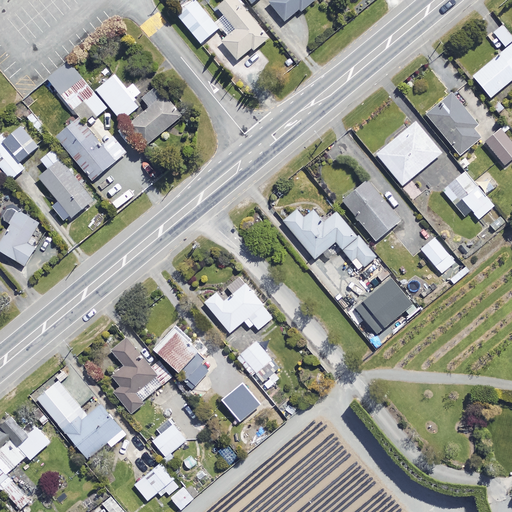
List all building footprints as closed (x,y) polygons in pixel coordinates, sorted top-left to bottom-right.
[(219,30),(194,0),(193,0),(176,15),(201,45),(219,30)] [(268,40),(236,0),(227,0),(217,8),(224,18),(217,24),(228,38),(222,43),(237,62),(252,50),(254,51),(268,40)] [(317,0),(316,0),(275,0),(270,4),(285,23),(300,11),(301,13),(317,0)] [(511,41),(511,37),(503,26),(493,33),(505,48),(511,41)] [(511,80),(511,44),(473,78),(491,99),(511,80)] [(58,90),(85,124),(95,116),(96,118),(107,109),(78,73),(58,90)] [(126,91),(115,76),(97,91),(122,122),(139,108),(132,100),(141,94),(134,85),(126,91)] [(477,126),(452,95),(427,115),(460,156),(481,139),(473,129),(477,126)] [(182,117),(164,96),(130,125),(147,146),(182,117)] [(128,153),(117,139),(104,150),(79,120),(57,138),(93,181),(128,153)] [(442,154),(416,123),(377,155),(403,186),(442,154)] [(40,148),(24,127),(2,144),(0,140),(0,166),(11,181),(25,170),(20,163),(40,148)] [(511,159),(511,143),(501,130),(485,143),(503,166),(511,159)] [(59,212),(68,223),(94,203),(53,151),(41,161),(50,171),(41,178),(64,208),(59,212)] [(494,207),(466,172),(442,191),(464,217),(471,211),(478,220),(494,207)] [(401,222),(368,181),(343,201),(376,242),(401,222)] [(28,244),(39,224),(12,207),(3,222),(10,226),(0,242),(0,251),(25,267),(36,249),(28,244)] [(352,261),(354,259),(361,267),(357,270),(373,289),(389,275),(336,213),(324,224),(314,211),(304,219),(297,211),(284,222),(315,260),(336,242),(352,261)] [(454,263),(434,239),(421,250),(441,274),(454,263)] [(273,319),(246,284),(224,302),(217,293),(205,302),(230,333),(245,322),(249,328),(254,324),(258,330),(273,319)] [(199,353),(178,333),(159,354),(179,374),(199,353)] [(143,402),(172,377),(159,362),(151,369),(125,339),(111,351),(125,368),(106,384),(131,414),(144,403),(143,402)] [(246,383),(260,402),(267,397),(260,387),(270,379),(273,384),(280,379),(274,371),(277,368),(257,342),(237,357),(247,371),(241,376),(246,383)] [(200,353),(180,377),(195,390),(207,374),(200,368),(207,359),(200,353)] [(127,435),(102,404),(88,416),(59,382),(38,399),(88,459),(107,443),(111,448),(127,435)] [(260,402),(246,383),(224,399),(238,419),(245,413),(248,417),(263,405),(260,402)] [(51,442),(37,427),(28,436),(11,417),(0,426),(0,466),(7,474),(27,456),(31,460),(51,442)] [(149,445),(166,465),(175,458),(171,453),(186,440),(169,420),(157,430),(161,435),(149,445)] [(240,458),(230,444),(219,453),(228,466),(240,458)] [(160,496),(166,491),(169,495),(180,486),(161,463),(135,484),(148,501),(158,493),(160,496)] [(27,475),(20,466),(9,475),(16,484),(27,475)] [(30,500),(0,469),(0,491),(19,511),(30,500)] [(193,500),(183,488),(171,498),(181,510),(193,500)] [(124,511),(111,496),(102,503),(109,511),(124,511)]
